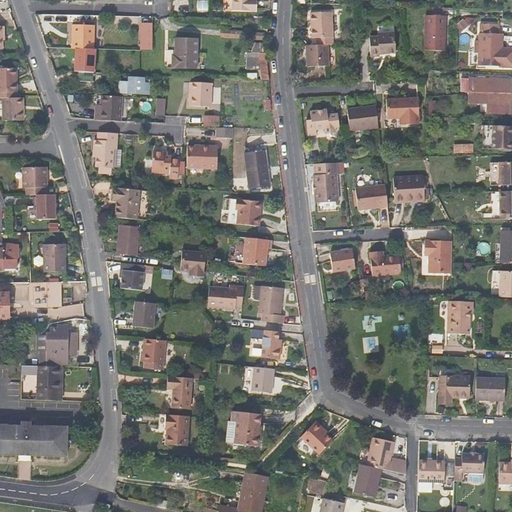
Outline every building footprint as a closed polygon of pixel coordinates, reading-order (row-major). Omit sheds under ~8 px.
[(232,0),(232,10),(256,10),(256,0),(232,0)] [(327,44),(331,44),(330,11),(310,12),(310,34),(316,34),(316,44),(327,44)] [(445,52),(446,16),(444,16),(431,16),(426,16),(425,51),(445,52)] [(470,25),(464,19),(463,19),(458,24),(456,26),(456,27),(461,33),(468,26),(470,25)] [(511,48),(504,48),(499,48),(500,34),(499,34),(500,23),(481,23),(480,40),(476,40),(475,52),(480,52),(480,65),(511,65),(511,48)] [(94,26),(73,25),(72,49),(94,50),(94,26)] [(151,26),(140,26),(140,36),(151,37),(151,26)] [(237,31),(221,31),(220,38),(237,39),(252,40),(264,41),(265,33),(253,33),(254,32),(237,31)] [(378,34),(378,37),(370,37),(372,56),(381,55),(381,53),(397,53),(395,33),(378,34)] [(151,51),(151,37),(140,36),(139,51),(151,51)] [(164,52),(196,53),(197,38),(175,37),(174,49),(164,49),(164,52)] [(264,44),(251,43),(250,53),(263,54),(264,44)] [(316,44),(305,44),(306,65),(327,65),(327,44),(316,44)] [(196,68),(196,53),(164,52),(164,55),(167,55),(167,67),(196,68)] [(247,72),(260,70),(259,60),(262,60),(262,55),(257,55),(245,56),(247,72)] [(266,55),(262,55),(262,60),(259,60),(260,70),(261,76),(268,75),(266,55)] [(0,69),(0,92),(16,92),(15,83),(13,83),(13,77),(15,77),(15,68),(0,69)] [(90,73),(72,72),(71,79),(90,80),(90,73)] [(130,78),(129,83),(119,82),(118,92),(149,93),(150,85),(143,85),(143,78),(130,78)] [(468,92),(468,97),(500,97),(510,97),(510,80),(461,79),(460,92),(468,92)] [(211,85),(189,83),(188,107),(210,108),(211,85)] [(118,121),(119,96),(100,95),(99,104),(99,111),(94,111),(93,120),(118,121)] [(500,97),(468,97),(468,103),(488,104),(488,113),(510,113),(510,97),(500,97)] [(16,98),(1,98),(2,121),(22,120),(22,98),(16,98)] [(385,101),(386,119),(399,119),(400,126),(418,125),(417,99),(385,101)] [(377,124),(374,103),(345,107),(348,128),(377,124)] [(166,116),(166,104),(158,104),(157,115),(166,116)] [(338,126),(336,112),(325,112),(325,107),(308,108),(309,116),(304,117),(305,132),(313,132),(313,128),(323,127),(323,131),(333,131),(333,126),(338,126)] [(220,117),(205,116),(204,126),(219,127),(220,117)] [(511,127),(494,128),(494,148),(511,148),(511,127)] [(217,129),(216,138),(232,140),(233,130),(217,129)] [(100,168),(112,168),(115,168),(119,163),(120,150),(116,150),(117,134),(99,133),(98,141),(95,141),(94,153),(97,153),(96,159),(96,168),(100,168)] [(473,145),(453,145),(453,154),(473,154),(473,145)] [(188,147),(188,168),(218,168),(218,146),(195,146),(188,147)] [(265,151),(244,154),(249,189),(269,187),(265,151)] [(154,153),(153,170),(164,171),(163,174),(171,175),(171,178),(177,178),(177,175),(178,163),(178,162),(172,161),(172,157),(165,157),(165,154),(154,153)] [(335,173),(338,173),(337,162),(316,163),(316,172),(313,172),(312,172),(314,200),(337,199),(335,173)] [(490,186),(501,186),(511,185),(511,163),(500,163),(490,163),(490,173),(490,186)] [(36,196),(44,195),(43,187),(46,187),(45,166),(23,167),(23,188),(26,188),(26,196),(36,196)] [(393,180),(395,200),(416,198),(416,201),(425,200),(421,176),(393,180)] [(388,208),(385,186),(354,190),(357,212),(388,208)] [(137,220),(139,191),(118,189),(118,191),(113,190),(112,200),(117,201),(115,218),(137,220)] [(511,192),(501,192),(501,220),(511,220),(511,192)] [(55,207),(55,203),(54,195),(44,195),(36,196),(37,220),(55,220),(55,207)] [(236,209),(236,199),(230,198),(228,223),(237,224),(239,209),(236,209)] [(261,201),(236,199),(236,209),(239,209),(237,224),(258,226),(261,201)] [(118,254),(137,256),(140,227),(121,225),(118,254)] [(500,263),(511,263),(511,231),(502,231),(500,263)] [(270,240),(246,238),(243,263),(263,265),(265,255),(263,255),(264,248),(269,249),(270,240)] [(430,275),(452,275),(453,262),(453,261),(453,242),(426,242),(425,257),(430,257),(430,275)] [(0,249),(0,272),(4,272),(4,270),(15,270),(18,268),(18,262),(20,259),(20,245),(6,243),(1,246),(2,249),(0,249)] [(64,245),(43,245),(43,272),(64,272),(64,257),(64,245)] [(195,272),(195,277),(204,277),(205,272),(206,252),(183,250),(182,271),(190,272),(195,272)] [(329,255),(332,271),(343,269),(344,271),(354,270),(351,251),(329,255)] [(370,253),(371,277),(399,276),(398,256),(383,257),(382,252),(370,253)] [(141,265),(121,263),(120,272),(123,272),(122,279),(121,288),(141,290),(142,274),(140,273),(141,265)] [(501,272),(499,289),(499,297),(511,298),(511,271),(501,271),(501,272)] [(282,288),(270,287),(263,286),(261,286),(253,286),(252,297),(254,300),(259,300),(258,313),(262,314),(261,322),(283,324),(284,317),(280,316),(282,288)] [(34,288),(34,307),(60,307),(60,288),(34,288)] [(209,288),(207,308),(236,311),(238,290),(209,288)] [(0,292),(0,318),(8,318),(8,293),(0,292)] [(472,313),(474,313),(475,303),(450,301),(449,311),(472,313)] [(156,304),(136,302),(134,327),(153,329),(156,304)] [(449,311),(448,332),(471,334),(472,313),(449,311)] [(68,338),(68,326),(57,326),(57,328),(50,328),(50,334),(46,334),(46,364),(68,364),(68,355),(76,356),(76,339),(68,338)] [(277,332),(263,331),(260,359),(278,361),(280,346),(276,345),(277,332)] [(163,371),(166,341),(144,339),(142,362),(144,362),(144,369),(163,371)] [(22,366),(21,374),(37,375),(36,389),(57,389),(58,367),(22,366)] [(273,369),(252,367),(250,391),(270,392),(273,369)] [(440,376),(439,403),(451,403),(451,398),(470,398),(470,377),(440,376)] [(192,378),(168,377),(167,389),(174,390),(173,410),(189,411),(192,378)] [(491,401),(495,401),(505,401),(505,378),(476,377),(476,400),(491,401)] [(236,422),(233,444),(256,446),(260,415),(232,411),(230,422),(236,422)] [(0,415),(0,445),(64,448),(65,418),(44,418),(28,418),(28,414),(21,413),(21,417),(5,417),(5,416),(0,415)] [(189,417),(166,415),(165,430),(167,431),(166,446),(186,447),(189,417)] [(230,422),(228,421),(226,443),(233,444),(236,422),(230,422)] [(316,422),(302,438),(319,455),(332,441),(321,430),(322,428),(316,422)] [(395,444),(385,442),(373,439),(370,453),(367,467),(381,470),(391,472),(405,475),(407,464),(393,461),(393,464),(390,463),(395,444)] [(370,453),(365,451),(362,466),(367,467),(370,453)] [(464,459),(457,459),(456,482),(464,482),(465,474),(471,474),(471,481),(474,484),(477,485),(479,485),(481,484),(484,481),(484,474),(485,474),(485,455),(478,455),(473,455),(465,454),(464,459)] [(419,461),(418,482),(418,492),(431,492),(431,483),(445,483),(445,462),(419,461)] [(511,464),(502,464),(501,484),(511,483),(511,464)] [(362,466),(358,485),(356,494),(375,498),(378,488),(381,470),(367,467),(362,466)] [(330,472),(323,469),(320,477),(327,480),(330,472)] [(246,473),(238,508),(253,511),(259,511),(267,477),(246,473)] [(324,499),(321,511),(343,511),(345,504),(324,499)]
